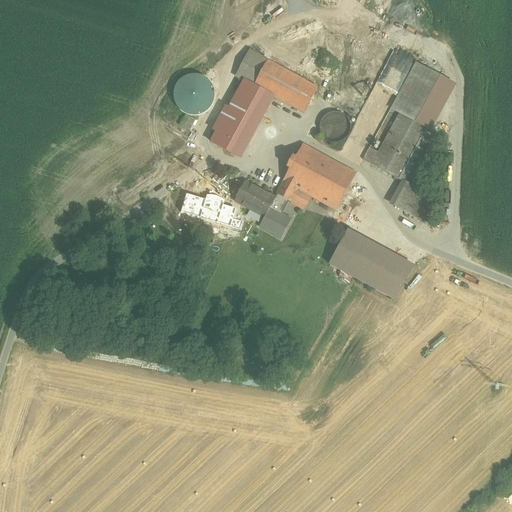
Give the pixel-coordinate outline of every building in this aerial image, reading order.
[(332,10),(313,54),(353,71),(372,27),(332,10)] [(260,76),(225,142),(248,154),(283,88),(317,106),(326,89),(372,114),(381,97),(286,47),(280,58),(262,49),(251,71),(260,76)] [(454,68),(431,56),(408,102),(432,113),(454,68)] [(184,115),(179,126),(189,131),(195,121),(194,116),(204,113),(211,101),(207,82),(193,74),(179,77),(171,90),(176,110),(184,115)] [(349,118),(324,112),(317,137),(343,143),(349,118)] [(419,112),(386,162),(431,184),(458,132),(419,112)] [(372,169),(315,140),(290,189),(305,197),(312,185),(353,206),(372,169)] [(303,198),(258,176),(247,198),(292,220),(303,198)] [(399,180),(387,205),(402,213),(415,188),(399,180)] [(349,231),(330,265),(394,300),(412,265),(349,231)]
